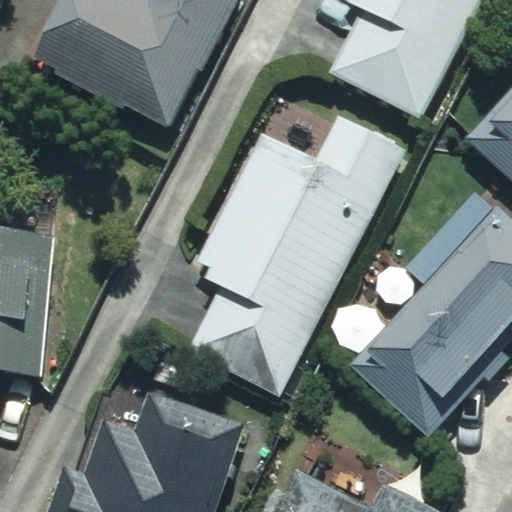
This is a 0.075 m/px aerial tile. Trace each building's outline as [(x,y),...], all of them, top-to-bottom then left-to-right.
[(173,136),(245,0),(150,0),(149,2),(146,0),(70,0),(37,63),(173,136)] [(426,127),(488,0),(337,0),(367,15),(334,82),(426,127)] [(511,88),(462,140),(511,188),(511,88)] [(281,407),(408,149),(343,117),(320,166),(261,137),(193,274),(225,290),(189,362),(281,407)] [(511,222),(499,211),(496,214),(479,199),(411,273),(428,288),(351,372),(431,446),(463,410),(457,404),(511,344),(511,222)] [(0,382),(50,385),(58,235),(0,232),(0,382)] [(218,511),(246,428),(149,396),(135,439),(106,429),(88,485),(72,480),(61,511),(218,511)] [(436,511),(383,486),(371,511),(300,477),(282,511),(436,511)]
